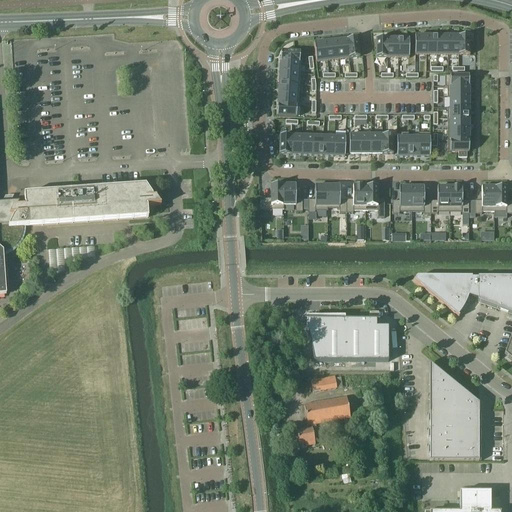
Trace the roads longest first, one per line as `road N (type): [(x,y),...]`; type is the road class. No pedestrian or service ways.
road 1 (residential): [(503,176),(503,33),(465,16),(276,31),(262,49),(262,128)]
road 2 (unclassified): [(511,394),(381,295),(234,296)]
road 3 (residential): [(262,128),(266,165),(275,172),(503,176)]
road 4 (tertiary): [(260,511),(234,296)]
road 5 (secondary): [(193,14),(0,21)]
road 6 (tertiary): [(234,296),(224,129)]
